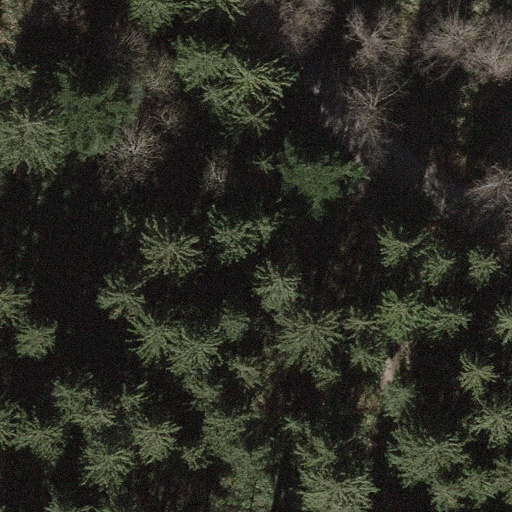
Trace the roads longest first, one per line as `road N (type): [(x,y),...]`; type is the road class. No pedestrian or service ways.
road 1 (track): [(511,230),(337,118)]
road 2 (track): [(337,118),(257,35),(245,0)]
